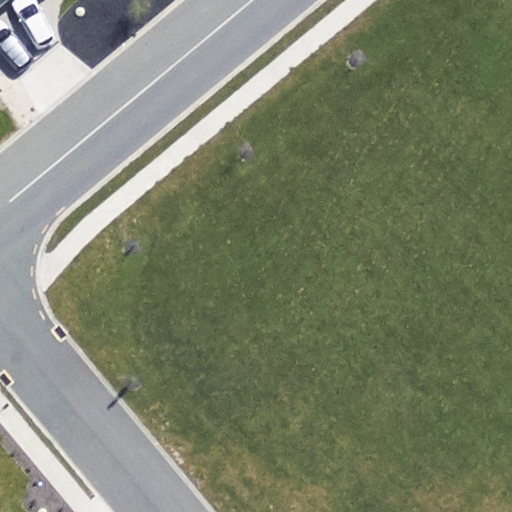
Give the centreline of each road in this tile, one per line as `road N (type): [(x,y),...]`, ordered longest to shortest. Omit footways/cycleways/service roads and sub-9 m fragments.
road 1 (residential): [(254,0),(0,212)]
road 2 (residential): [(0,318),(160,511)]
